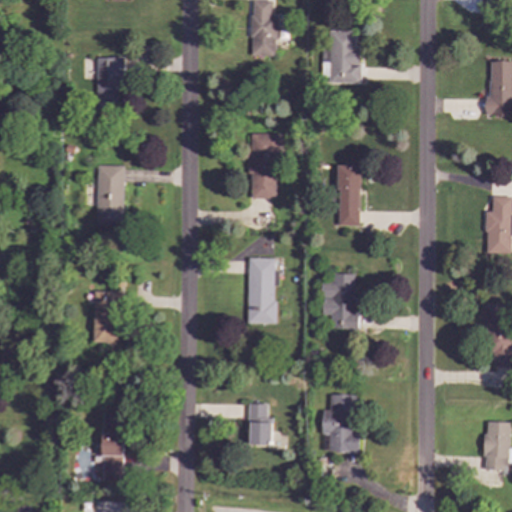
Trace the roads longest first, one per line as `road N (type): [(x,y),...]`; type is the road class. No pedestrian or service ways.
road 1 (residential): [(183,511),(187,0)]
road 2 (residential): [(423,511),(425,0)]
